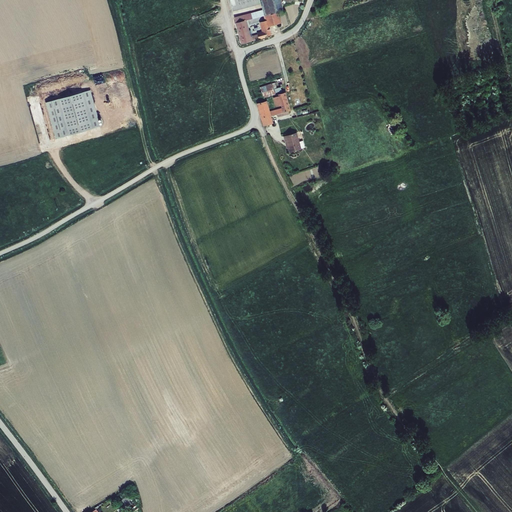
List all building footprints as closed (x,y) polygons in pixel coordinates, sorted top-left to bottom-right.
[(229,0),(233,12),(261,5),(262,10),(235,18),(236,23),(247,21),(264,17),(278,13),(284,11),(281,0),(229,0)] [(257,33),(258,35),(259,40),(265,38),(272,36),(270,27),(282,23),(278,13),(264,17),(265,21),(260,23),(262,32),(257,33)] [(236,23),(235,24),(241,45),(252,42),(251,37),(249,31),(247,21),(236,23)] [(264,98),(276,94),(274,88),(272,83),(260,87),(264,98)] [(55,139),(100,126),(91,90),(45,102),(55,139)] [(270,111),(271,115),(277,114),(289,111),(291,110),(286,92),(278,94),(279,95),(273,97),(276,106),(281,105),(282,108),(270,111)] [(257,103),(263,126),(273,123),(271,115),(270,111),(267,100),(257,103)] [(290,153),(302,149),(302,148),(300,141),(297,132),(284,136),(287,149),(289,148),(290,153)] [(122,499),(126,506),(131,504),(127,496),(122,499)]
